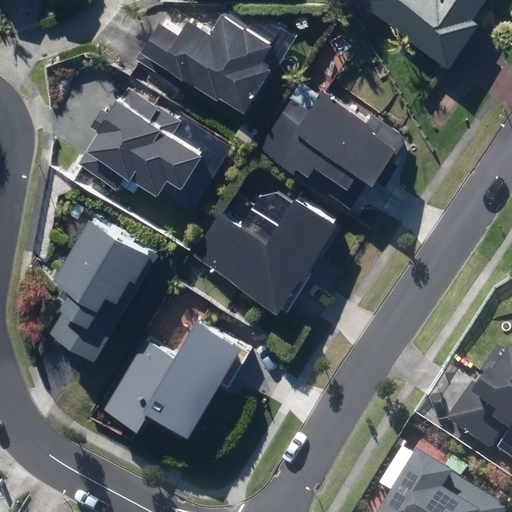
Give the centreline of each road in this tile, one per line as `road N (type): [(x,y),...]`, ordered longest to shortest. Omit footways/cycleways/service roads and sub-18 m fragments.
road 1 (residential): [(279,511),(511,152)]
road 2 (residential): [(150,511),(39,448),(0,388)]
